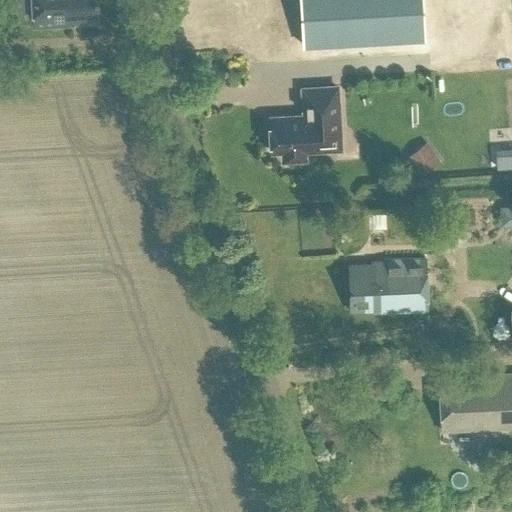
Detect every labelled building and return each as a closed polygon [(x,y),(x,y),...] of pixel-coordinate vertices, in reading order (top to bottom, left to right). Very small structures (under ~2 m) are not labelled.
[(73,23),(73,20),(97,19),(95,0),(32,0),(33,25),(73,23)] [(423,38),(421,0),(300,0),(303,45),(423,38)] [(511,81),(503,83),(505,107),(511,106),(511,81)] [(488,108),(486,84),(477,85),(479,109),(488,108)] [(300,147),(336,145),(333,85),(299,87),(300,112),(265,114),(267,149),(279,148),(280,152),(284,156),(296,155),(300,151),(300,147)] [(461,110),(459,86),(450,87),(452,111),(461,110)] [(427,142),(409,155),(423,173),(440,160),(427,142)] [(511,203),(499,204),(500,225),(511,224),(511,203)] [(384,224),(382,208),(362,210),(363,226),(384,224)] [(373,312),(428,310),(426,257),(369,259),(369,261),(348,262),(350,309),(373,309),(373,312)] [(511,370),(439,374),(442,428),(511,425),(511,370)]
